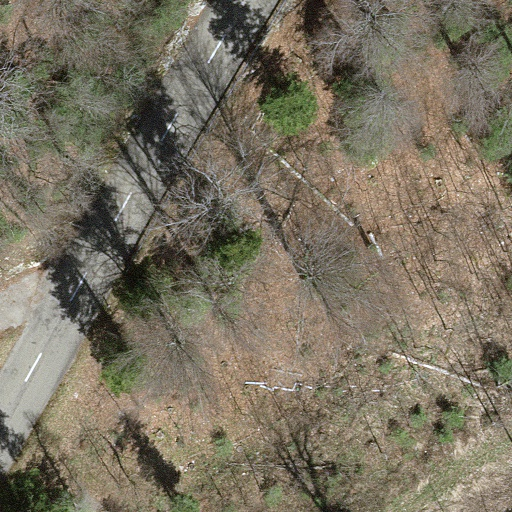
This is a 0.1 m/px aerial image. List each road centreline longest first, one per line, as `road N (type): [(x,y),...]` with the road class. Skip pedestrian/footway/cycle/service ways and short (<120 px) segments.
road 1 (secondary): [(0,424),(244,0)]
road 2 (track): [(112,229),(0,335)]
